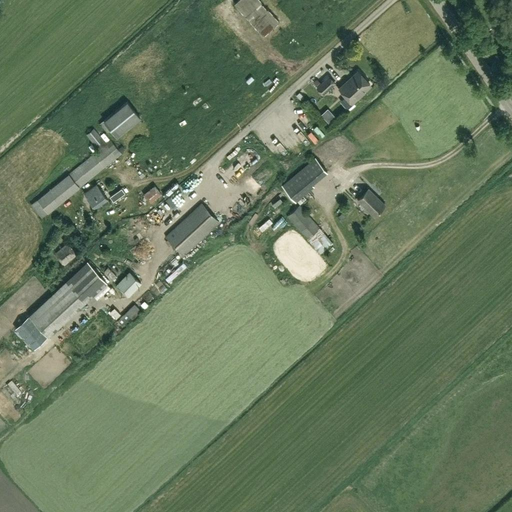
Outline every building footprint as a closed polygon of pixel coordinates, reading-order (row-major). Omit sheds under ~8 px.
[(244,0),(269,30),(288,15),(275,0),(244,0)] [(358,71),(339,88),(352,103),(371,86),(358,71)] [(272,74),(266,78),(271,84),(277,80),(272,74)] [(329,77),(317,88),(323,94),(335,83),(329,77)] [(117,137),(141,118),(127,101),(100,123),(108,133),(111,130),(117,137)] [(315,125),(324,133),(328,129),(319,121),(315,125)] [(313,126),(309,130),(318,140),(322,137),(313,126)] [(99,150),(31,205),(42,219),(122,154),(111,140),(106,144),(93,128),(86,134),(99,150)] [(322,164),(333,155),(341,165),(349,159),(334,141),(316,157),(322,164)] [(251,153),(255,158),(261,154),(257,148),(251,153)] [(250,156),(241,163),(245,167),(253,161),(250,156)] [(316,158),(283,187),(297,203),(315,187),(313,185),(328,172),(316,158)] [(238,177),(244,170),(235,162),(229,168),(238,177)] [(251,179),(255,187),(263,183),(259,175),(251,179)] [(84,194),(95,209),(108,200),(96,185),(84,194)] [(155,185),(143,194),(150,203),(162,194),(155,185)] [(180,207),(188,192),(177,187),(173,194),(177,196),(173,204),(180,207)] [(368,189),(357,200),(374,216),(385,205),(368,189)] [(238,218),(253,204),(245,195),(230,209),(238,218)] [(278,208),(285,214),(292,205),(285,199),(278,208)] [(169,215),(171,205),(161,202),(159,212),(169,215)] [(166,237),(183,256),(220,223),(202,203),(166,236),(166,237)] [(300,205),(287,216),(320,254),(333,243),(300,205)] [(264,228),(275,218),(271,214),(261,223),(264,228)] [(150,241),(143,244),(148,253),(154,249),(150,241)] [(68,244),(56,254),(64,264),(76,254),(68,244)] [(172,258),(183,262),(184,258),(174,254),(172,258)] [(49,337),(107,282),(87,261),(29,315),(49,337)] [(113,262),(106,266),(113,277),(119,273),(113,262)] [(141,283),(129,271),(116,286),(128,298),(141,283)] [(101,323),(110,318),(107,314),(98,319),(101,323)] [(46,337),(27,317),(15,328),(34,349),(46,337)] [(87,317),(79,321),(83,328),(90,325),(87,317)]
